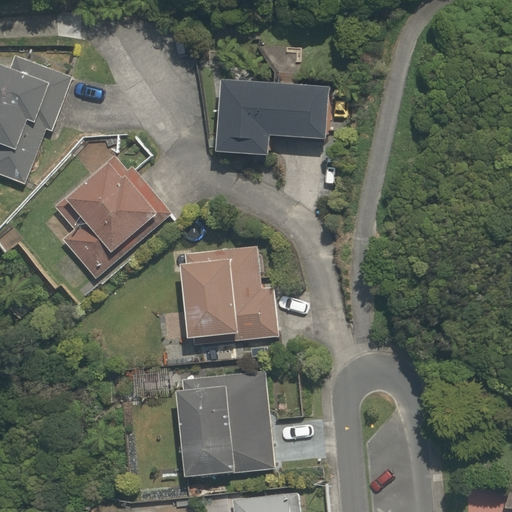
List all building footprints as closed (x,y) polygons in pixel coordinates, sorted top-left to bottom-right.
[(20,70),(6,65),(0,79),(0,178),(29,190),(51,131),(61,135),(84,77),(26,54),(20,70)] [(345,84),(235,79),(232,155),(289,157),(290,141),(343,143),(345,84)] [(183,212),(124,151),(59,213),(78,232),(66,245),(106,286),(183,212)] [(201,348),(220,347),(221,365),(241,363),(239,345),(289,341),(284,281),(269,282),(266,246),(193,252),(201,348)] [(274,369),(186,378),(196,483),(284,474),(274,369)] [(304,511),(303,493),(239,499),(240,511),(304,511)]
